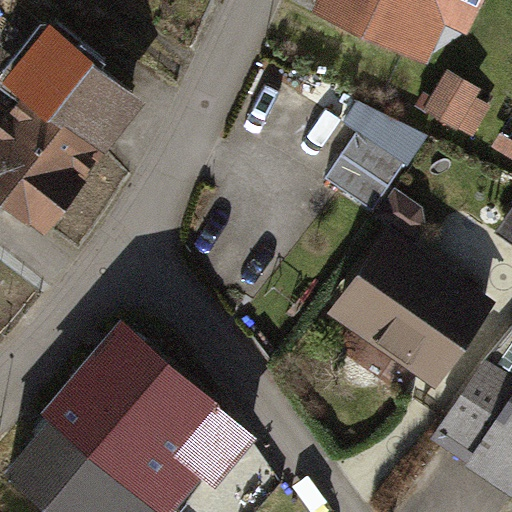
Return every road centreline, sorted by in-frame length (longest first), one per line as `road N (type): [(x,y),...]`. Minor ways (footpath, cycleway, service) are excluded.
road 1 (residential): [(120,227),(278,407),(353,511)]
road 2 (residential): [(239,0),(120,227)]
road 3 (residential): [(120,227),(0,393)]
